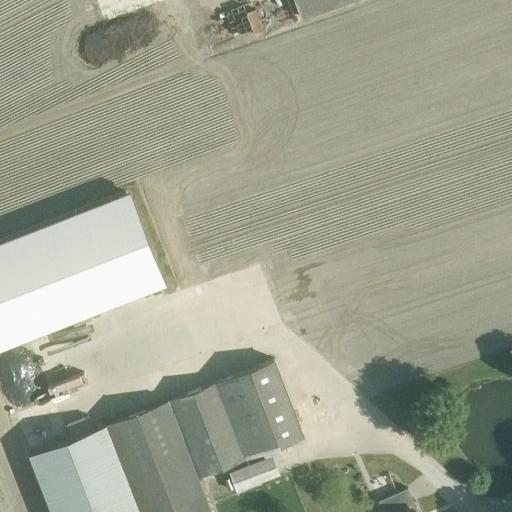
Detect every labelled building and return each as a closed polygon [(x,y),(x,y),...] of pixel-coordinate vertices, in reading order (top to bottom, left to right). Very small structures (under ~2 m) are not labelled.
[(298,0),(304,15),(347,0),(298,0)] [(125,191),(0,240),(0,346),(161,284),(125,191)] [(30,451),(53,511),(211,511),(197,476),(303,435),(274,358),(107,422),(107,421),(30,451)] [(249,465),(229,472),(236,490),(278,475),(271,456),(249,465)] [(417,511),(407,486),(377,499),(382,511),(417,511)]
